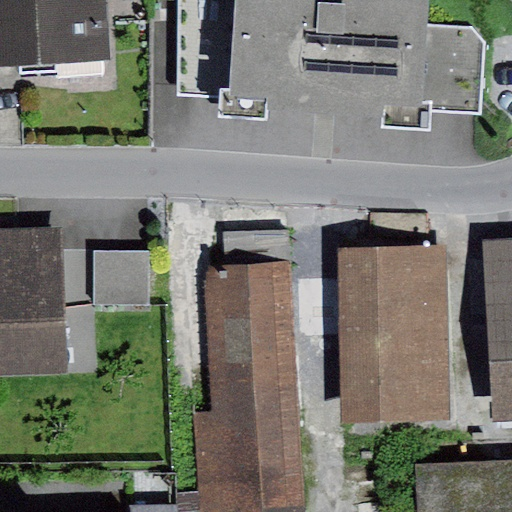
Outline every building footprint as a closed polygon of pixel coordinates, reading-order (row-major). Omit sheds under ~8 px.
[(0,0),(0,70),(109,65),(105,0),(0,0)] [(238,0),(239,1),(216,0),(181,0),(176,100),(267,105),(266,119),(385,125),(386,112),(481,117),(486,42),(471,27),(426,25),(427,0),(238,0)] [(194,221),(169,222),(170,260),(196,260),(194,221)] [(0,378),(67,376),(63,229),(0,231),(0,378)] [(226,233),(226,271),(291,270),(291,233),(226,233)] [(69,235),(69,309),(94,309),(95,235),(69,235)] [(511,244),(487,245),(495,424),(511,423),(511,244)] [(449,251),(340,254),(345,421),(454,418),(449,251)] [(151,254),(95,253),(95,307),(150,307),(151,254)] [(226,271),(211,271),(213,511),(302,511),(300,270),(291,270),(226,271)] [(511,511),(511,462),(417,466),(418,511),(511,511)]
